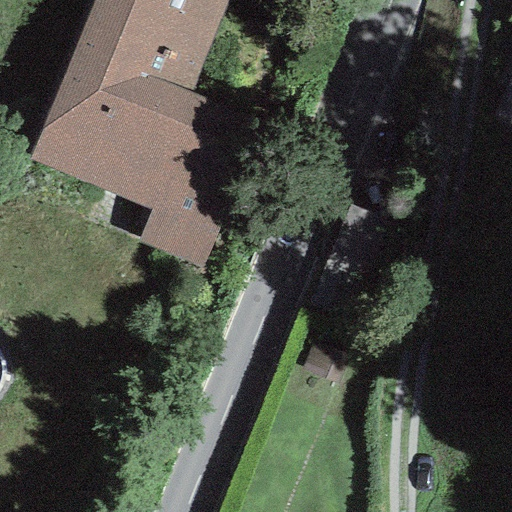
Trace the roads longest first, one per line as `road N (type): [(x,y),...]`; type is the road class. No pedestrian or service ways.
road 1 (secondary): [(391,0),(183,511)]
road 2 (unknown): [(467,0),(400,320),(397,511)]
